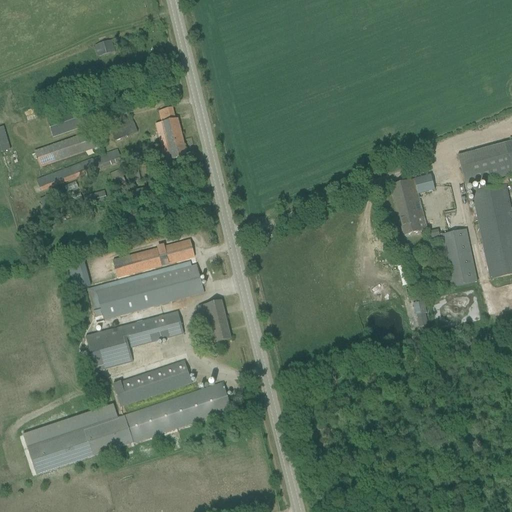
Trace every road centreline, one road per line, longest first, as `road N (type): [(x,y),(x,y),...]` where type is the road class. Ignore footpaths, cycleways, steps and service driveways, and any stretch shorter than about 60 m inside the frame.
road 1 (tertiary): [(297,511),(172,0)]
road 2 (unknown): [(244,294),(193,302),(189,344),(195,359),(216,371),(263,373)]
